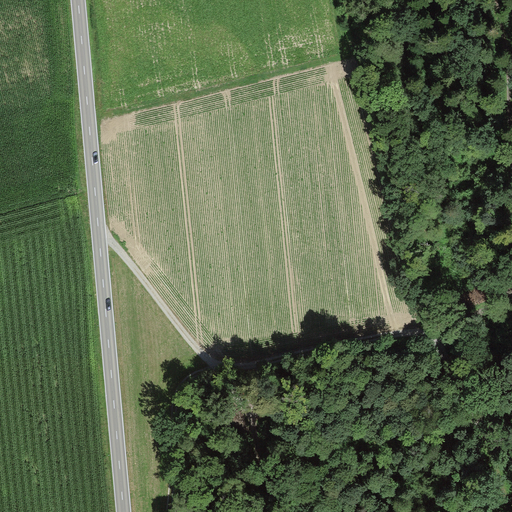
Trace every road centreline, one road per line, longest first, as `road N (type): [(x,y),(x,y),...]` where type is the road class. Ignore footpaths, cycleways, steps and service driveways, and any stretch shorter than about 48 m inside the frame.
road 1 (track): [(98,237),(112,240),(213,368),(408,332),(432,337),(481,423),(511,439)]
road 2 (secondary): [(78,0),(123,511)]
road 3 (track): [(167,511),(186,379),(213,368),(254,435)]
